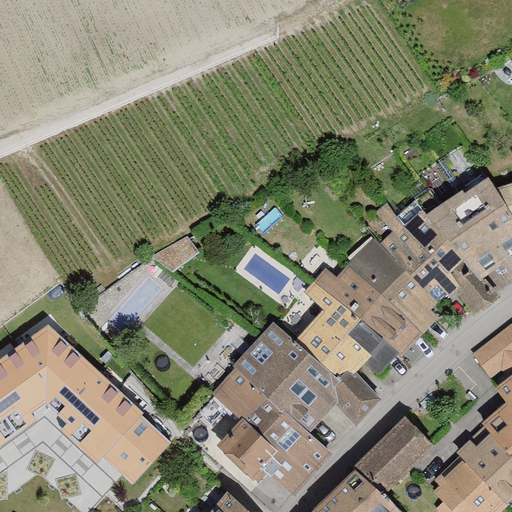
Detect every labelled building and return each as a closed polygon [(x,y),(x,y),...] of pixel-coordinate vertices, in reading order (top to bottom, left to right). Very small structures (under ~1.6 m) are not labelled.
[(485,175),(422,212),(473,272),(511,253),(511,215),(492,185),(485,175)] [(511,178),(492,185),(511,215),(511,178)] [(388,235),(378,247),(426,290),(434,281),(446,295),(455,283),(477,308),(491,295),(473,272),(460,256),(422,212),(419,208),(410,218),(402,211),(389,200),(374,215),(388,235)] [(182,236),(162,259),(175,271),(195,248),(182,236)] [(371,240),(351,263),(423,328),(436,314),(429,307),(437,299),(426,290),(378,247),(371,240)] [(308,286),(326,301),(386,353),(396,363),(423,328),(351,263),(335,274),(326,266),(308,286)] [(271,320),(227,371),(311,435),(332,407),(352,425),(376,397),(360,383),(386,353),(326,301),(293,338),(271,320)] [(511,320),(469,353),(488,377),(511,359),(511,320)] [(0,364),(0,419),(36,465),(63,444),(0,364)] [(511,368),(491,385),(502,398),(511,409),(511,368)] [(215,444),(288,502),(330,450),(311,435),(227,371),(209,397),(236,418),(215,444)] [(477,418),(484,425),(511,455),(511,409),(502,398),(477,418)] [(397,511),(384,496),(432,447),(400,414),(311,505),(304,511),(397,511)] [(456,450),(462,456),(503,501),(511,492),(511,455),(484,425),(456,450)] [(430,493),(449,511),(487,511),(503,501),(462,456),(430,493)] [(250,511),(224,487),(200,511),(143,511),(142,511),(140,511),(250,511)]
